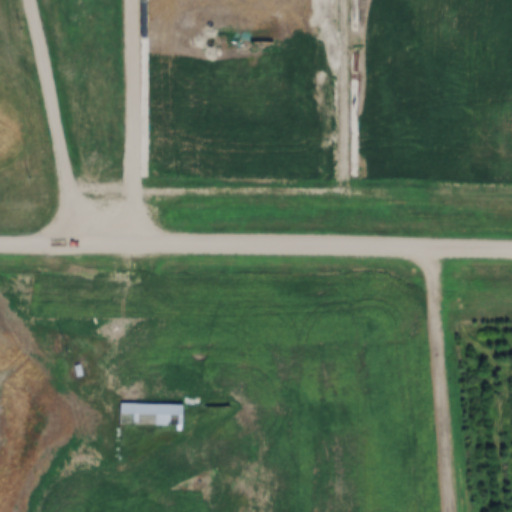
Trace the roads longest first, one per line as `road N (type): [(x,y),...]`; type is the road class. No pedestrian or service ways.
road 1 (residential): [(511,250),(0,245)]
road 2 (track): [(0,289),(79,314),(150,275),(158,247),(158,0)]
